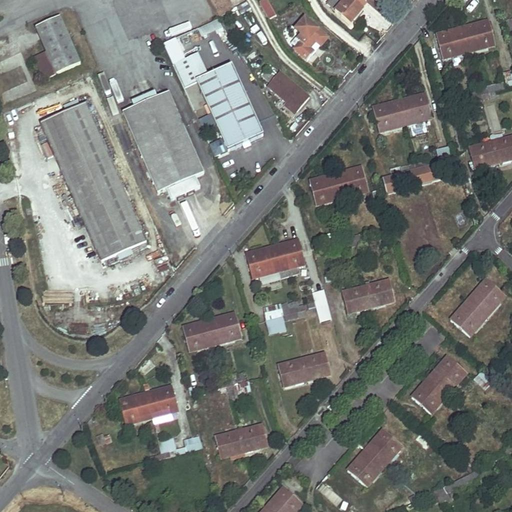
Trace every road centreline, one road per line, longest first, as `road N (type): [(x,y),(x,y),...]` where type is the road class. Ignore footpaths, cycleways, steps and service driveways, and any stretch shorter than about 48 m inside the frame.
road 1 (unclassified): [(434,0),(121,360)]
road 2 (residential): [(238,511),(481,235)]
road 3 (unknown): [(0,197),(50,194),(82,273),(104,281),(131,281),(169,261),(172,249),(149,199)]
road 4 (unknown): [(83,0),(129,25),(173,85),(207,159),(222,245)]
road 5 (unknown): [(244,504),(210,452),(181,359),(157,319)]
road 6 (unknown): [(343,105),(293,64),(251,0)]
